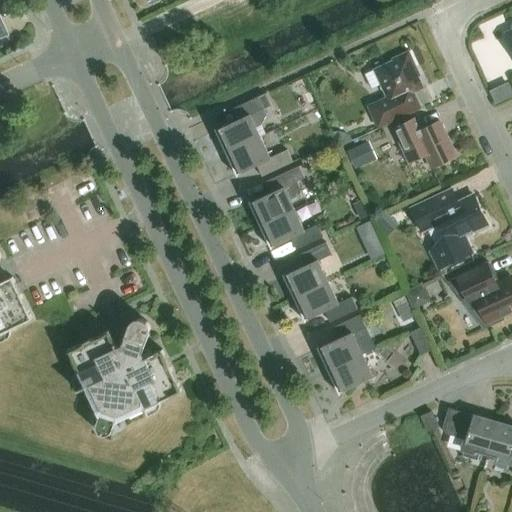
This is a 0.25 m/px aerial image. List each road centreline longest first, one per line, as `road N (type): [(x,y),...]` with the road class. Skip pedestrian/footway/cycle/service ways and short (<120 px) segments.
road 1 (residential): [(74,58),(253,436),(289,459)]
road 2 (residential): [(289,459),(293,413),(122,40)]
road 3 (residential): [(289,459),(511,358)]
road 4 (residential): [(511,175),(456,50),(466,14),(495,0)]
